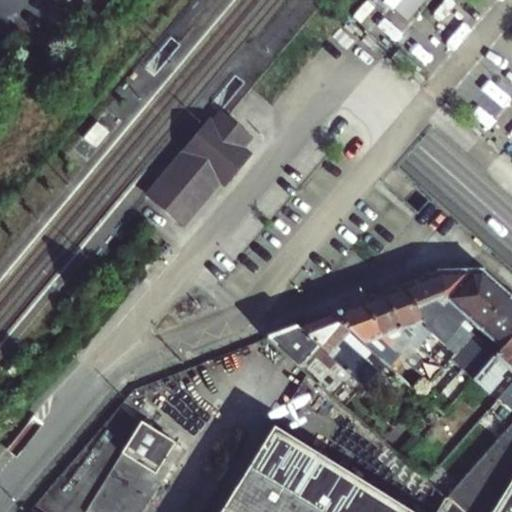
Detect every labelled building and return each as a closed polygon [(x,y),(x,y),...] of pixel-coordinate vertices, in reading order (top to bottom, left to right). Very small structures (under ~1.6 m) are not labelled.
[(208,142),(219,129),(238,145),(215,173),(227,183),(250,156),(242,149),(250,139),(221,116),(189,157),(193,160),(208,142)] [(80,140),(93,152),(108,134),(95,122),(80,140)] [(219,129),(208,142),(193,160),(189,157),(177,171),(168,183),(155,196),(183,222),(222,178),(215,173),(227,159),(238,145),(219,129)] [(508,294),(481,270),(438,271),(407,283),(418,308),(440,299),(445,302),(435,316),(452,328),(444,338),(456,350),(468,337),(508,294)] [(407,283),(387,290),(402,326),(413,336),(422,344),(435,330),(444,338),(452,328),(435,316),(424,320),(422,314),(418,308),(407,283)] [(387,290),(367,298),(384,336),(392,343),(409,359),(417,351),(408,343),(413,336),(402,326),(387,290)] [(473,379),(478,373),(484,366),(511,335),(511,297),(508,294),(468,337),(456,350),(454,352),(450,358),(473,379)] [(384,336),(367,298),(330,312),(379,357),(392,343),(384,336)] [(435,316),(430,311),(422,314),(424,320),(435,316)] [(297,325),(318,344),(338,363),(363,386),(385,362),(379,357),(330,312),(297,325)] [(297,325),(268,336),(320,383),(332,369),(312,350),(318,344),(297,325)] [(511,373),(511,335),(484,366),(478,373),(473,379),(484,390),(497,376),(495,375),(504,365),(511,373)] [(338,363),(318,344),(312,350),(332,369),(338,363)] [(511,413),(511,382),(497,399),(511,413)] [(177,440),(140,417),(121,448),(158,471),(177,440)] [(511,511),(511,423),(464,477),(445,498),(436,511),(413,511),(272,424),(215,511),(511,511)] [(443,457),(424,478),(445,498),(464,477),(443,457)]
